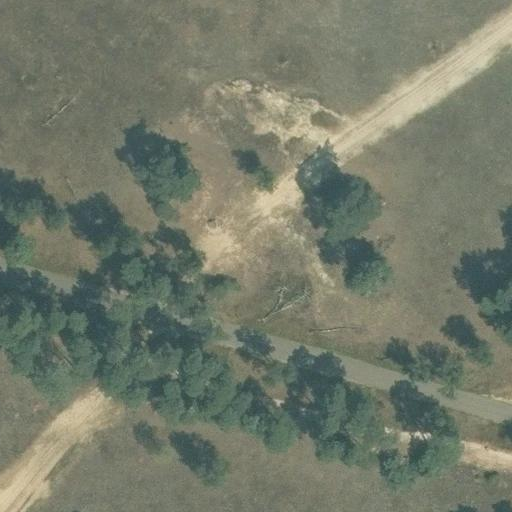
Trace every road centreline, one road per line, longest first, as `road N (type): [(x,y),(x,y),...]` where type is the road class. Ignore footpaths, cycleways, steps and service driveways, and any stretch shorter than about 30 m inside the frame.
road 1 (unknown): [(0,510),(284,181),(511,20)]
road 2 (unclassified): [(511,419),(0,275)]
